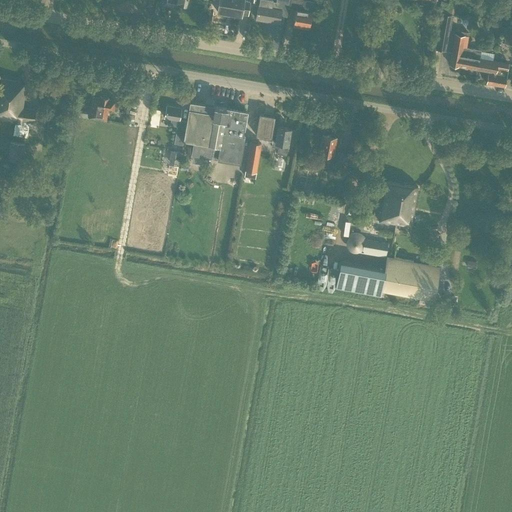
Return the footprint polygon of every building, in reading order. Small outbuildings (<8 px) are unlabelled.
[(248,15),(250,1),(245,1),(244,0),(219,0),(218,13),(241,17),(242,14),(248,15)] [(279,23),(281,15),(287,16),(290,0),(276,0),(276,7),(272,6),(273,0),(272,0),(262,0),(261,4),(259,4),(256,19),(279,23)] [(310,28),(313,7),(314,2),(305,0),(290,0),(290,5),(290,8),(296,9),(294,25),(310,28)] [(442,13),(436,49),(441,50),(448,51),(452,52),(450,64),(478,69),(478,70),(481,58),(482,50),(470,48),(467,47),(468,42),(469,35),(469,32),(451,29),(453,14),(454,15),(456,0),(449,0),(449,1),(449,2),(447,13),(447,14),(442,13)] [(441,1),(439,11),(447,13),(449,2),(441,1)] [(489,59),(481,58),(478,70),(494,73),(494,74),(488,73),(486,83),(506,87),(508,70),(508,69),(509,63),(489,59)] [(34,125),(35,116),(36,109),(24,107),(27,84),(20,82),(20,81),(0,77),(0,119),(15,122),(13,135),(27,137),(30,125),(34,125)] [(109,98),(107,97),(108,95),(102,94),(102,96),(100,96),(100,98),(94,97),(92,106),(89,105),(88,111),(77,109),(76,116),(88,118),(88,117),(106,120),(108,109),(114,110),(115,100),(109,99),(109,98)] [(310,108),(319,108),(319,99),(310,99),(310,108)] [(217,104),(216,107),(214,106),(191,102),(186,129),(185,129),(184,140),(194,142),(191,155),(211,158),(217,159),(241,163),(246,134),(243,133),(247,111),(227,108),(227,109),(226,108),(226,106),(217,104)] [(179,119),(181,108),(167,105),(165,118),(171,119),(170,125),(177,126),(174,143),(183,144),(184,140),(185,129),(187,120),(179,119)] [(256,136),(271,138),(275,116),(260,114),(256,136)] [(278,150),(287,152),(288,145),(291,128),(278,126),(276,140),(273,140),(272,146),(279,147),(278,150)] [(336,137),(335,134),(331,134),(329,136),(323,134),(318,160),(325,161),(326,154),(333,155),(336,137)] [(25,144),(18,142),(11,141),(8,159),(22,162),(25,144)] [(262,143),(256,142),(250,141),(245,170),(246,170),(245,176),(255,178),(256,172),(257,172),(262,143)] [(169,164),(179,165),(181,151),(171,150),(169,164)] [(347,153),(344,153),(340,152),(337,166),(345,167),(347,153)] [(285,175),(287,164),(278,162),(276,174),(285,175)] [(402,184),(386,181),(380,221),(396,224),(402,184)] [(402,184),(396,224),(403,225),(403,223),(412,224),(418,186),(402,184)] [(30,207),(31,203),(32,198),(12,194),(10,204),(9,214),(28,217),(30,207)] [(363,252),(386,257),(388,243),(365,238),(363,252)] [(388,258),(383,290),(435,298),(440,266),(388,258)] [(385,270),(340,261),(336,287),(381,295),(385,270)]
